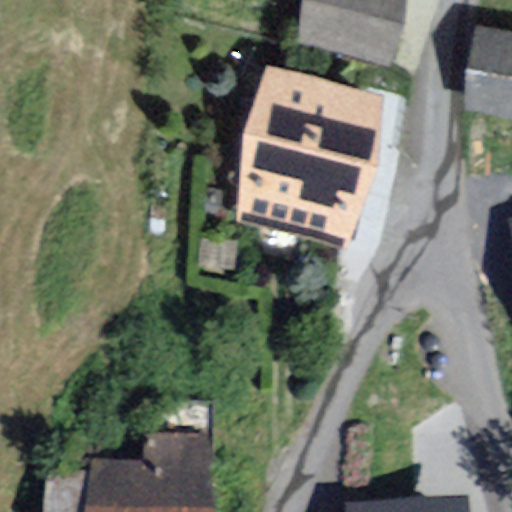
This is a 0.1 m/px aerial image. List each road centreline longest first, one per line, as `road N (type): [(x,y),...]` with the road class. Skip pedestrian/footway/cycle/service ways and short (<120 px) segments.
road 1 (residential): [(413,219),(370,340),(293,511)]
road 2 (residential): [(413,219),(464,298),(511,465)]
road 3 (residential): [(456,0),(413,219)]
